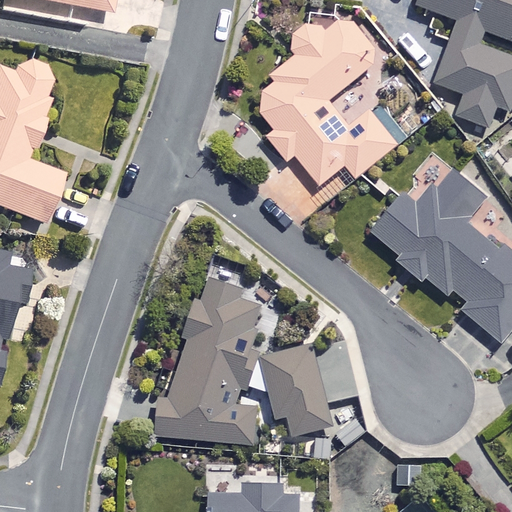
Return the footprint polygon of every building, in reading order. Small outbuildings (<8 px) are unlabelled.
[(27,0),(113,16),(115,0),(27,0)] [(511,0),(425,0),(421,10),(459,24),(435,86),(466,98),(458,120),(490,132),(499,108),(511,112),(511,57),(482,46),(487,34),(511,43),(511,0)] [(299,58),(273,80),(276,84),(261,97),(262,115),(277,133),(269,140),(289,165),(297,158),(322,189),(347,169),(358,182),(400,147),(351,87),(381,62),(345,19),(329,33),(308,29),(294,41),(295,52),(299,58)] [(60,76),(22,63),(18,76),(0,69),(0,210),(47,226),(64,176),(30,164),(60,76)] [(402,259),(398,264),(425,285),(428,281),(464,309),(462,313),(504,344),(511,333),(511,258),(469,227),(489,201),(452,173),(423,211),(404,196),(373,237),(402,259)] [(31,264),(0,257),(0,373),(14,302),(23,304),(31,264)] [(258,412),(239,409),(242,391),(251,393),(257,355),(254,354),(262,304),(243,301),(245,291),(207,285),(204,306),(188,303),(171,402),(161,400),(155,434),(251,450),(258,412)] [(333,432),(316,350),(266,360),(279,421),(289,419),(293,441),(333,432)] [(283,488),(244,489),(244,498),(211,499),(211,511),(300,511),(300,498),(283,498),(283,488)]
